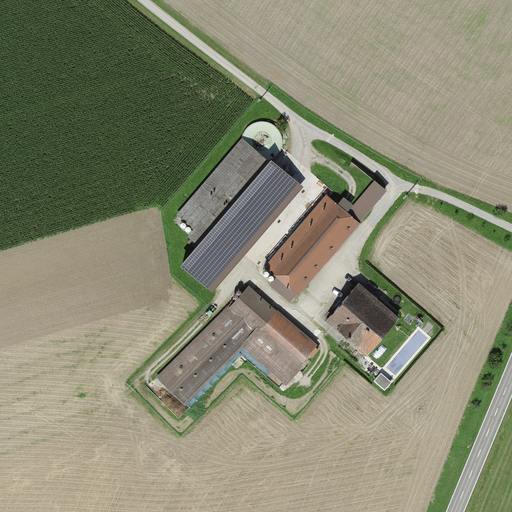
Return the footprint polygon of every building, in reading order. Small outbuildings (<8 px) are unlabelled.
[(181,269),(214,296),(303,187),(244,139),(181,216),(197,230),(192,237),(200,244),(181,269)] [(339,204),(327,194),(266,268),(302,297),(383,199),(370,189),(355,207),(344,198),(339,204)] [(324,348),(251,279),(157,379),(186,407),(244,345),(288,386),(324,348)] [(400,320),(359,285),(327,323),(369,357),(400,320)] [(375,378),(385,387),(392,380),(382,370),(375,378)]
